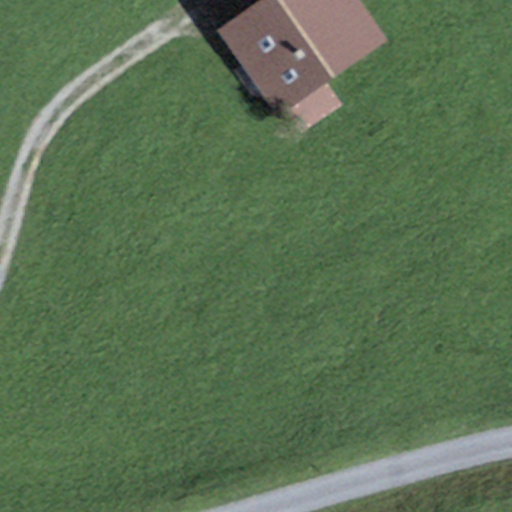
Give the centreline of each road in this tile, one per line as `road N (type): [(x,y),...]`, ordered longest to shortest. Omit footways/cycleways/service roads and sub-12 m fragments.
road 1 (track): [(0,251),(29,157),(50,120),(87,81),(187,13)]
road 2 (track): [(511,447),(426,461),(263,511)]
